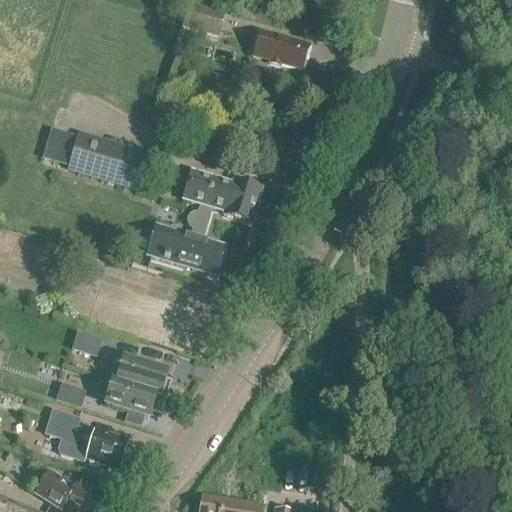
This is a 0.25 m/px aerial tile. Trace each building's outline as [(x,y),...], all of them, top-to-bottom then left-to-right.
[(182,32),(218,41),(225,17),(189,7),(182,32)] [(280,72),(281,70),(303,75),(304,72),(307,73),(309,63),(306,62),(309,51),(275,41),(259,37),(253,62),(268,66),(268,67),(271,67),(270,70),(280,72)] [(66,174),(139,196),(149,157),(77,136),(66,174)] [(225,218),(225,221),(253,228),(262,193),(234,185),(233,188),(190,177),(183,206),(201,211),(212,214),(225,218)] [(204,247),(212,214),(201,211),(199,219),(194,219),(191,221),(188,226),(188,230),(191,234),(194,236),(192,244),(204,247)] [(227,253),(204,247),(192,244),(157,235),(156,237),(158,237),(151,263),(150,262),(149,265),(219,283),(227,253)] [(138,343),(180,354),(185,332),(198,335),(207,297),(136,280),(128,310),(119,307),(115,321),(142,328),(138,343)] [(73,352),(95,360),(101,345),(78,337),(73,352)] [(124,365),(117,387),(167,402),(172,386),(165,384),(167,378),(124,365)] [(151,417),(162,420),(167,402),(117,387),(113,386),(106,410),(149,423),(151,417)] [(83,398),(60,390),(55,405),(78,413),(83,398)] [(52,415),(44,440),(61,445),(58,455),(59,459),(83,466),(87,464),(89,468),(95,470),(99,467),(121,474),(128,449),(94,438),(93,439),(75,433),(78,424),(52,415)] [(50,476),(49,475),(46,480),(40,486),(38,493),(35,498),(36,498),(37,497),(52,507),(51,508),(52,509),(55,505),(63,510),(62,511),(63,511),(66,508),(71,511),(97,511),(104,502),(79,486),(78,488),(69,482),(66,481),(63,482),(60,484),(49,477),(50,476)] [(259,511),(260,511),(201,502),(199,511),(259,511)]
